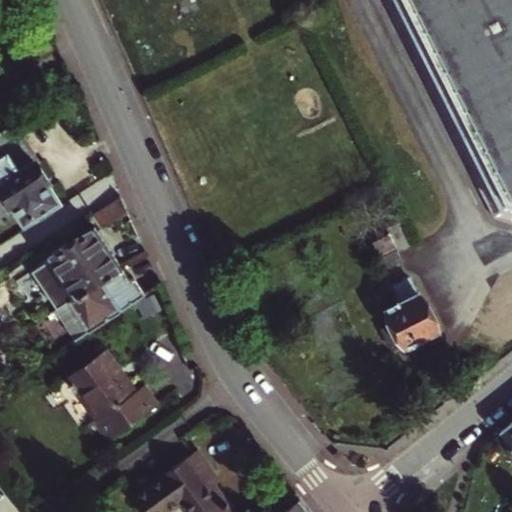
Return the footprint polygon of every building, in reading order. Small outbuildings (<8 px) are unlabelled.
[(511,0),(380,0),(492,215),(511,223),(511,0)] [(53,208),(50,203),(56,199),(44,182),(49,179),(41,168),(45,165),(19,127),(0,139),(0,157),(2,160),(0,161),(0,184),(1,185),(0,185),(0,201),(11,218),(21,212),(26,219),(39,210),(43,215),(53,208)] [(102,227),(127,211),(121,196),(93,214),(102,227)] [(385,228),(396,250),(408,244),(397,222),(385,228)] [(53,311),(121,268),(95,227),(37,264),(56,295),(45,302),(52,312),(53,311)] [(396,250),(377,259),(382,269),(400,259),(396,250)] [(121,268),(53,311),(72,341),(144,294),(132,276),(128,278),(121,268)] [(408,278),(390,287),(397,302),(386,307),(394,322),(380,329),(390,347),(403,341),(405,346),(437,330),(417,292),(415,293),(408,278)] [(116,367),(121,364),(107,346),(70,373),(101,414),(94,419),(108,439),(160,401),(145,381),(137,387),(127,373),(122,376),(116,367)] [(122,376),(127,373),(121,364),(116,367),(122,376)] [(511,423),(503,431),(511,443),(505,448),(511,457),(511,423)] [(201,450),(135,498),(144,511),(170,511),(182,504),(188,511),(241,511),(233,499),(229,502),(215,483),(222,479),(201,450)] [(311,511),(301,498),(282,511),(311,511)]
